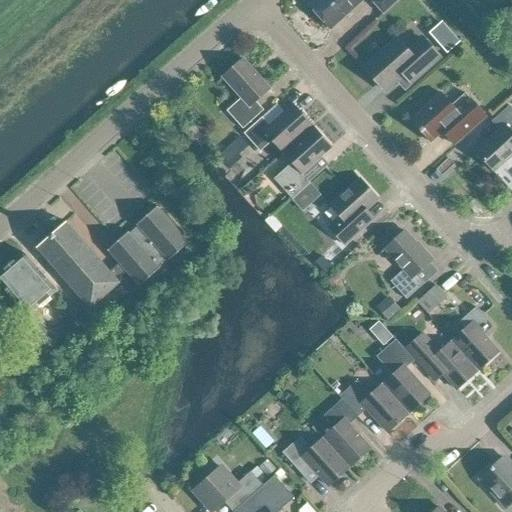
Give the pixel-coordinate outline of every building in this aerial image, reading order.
[(331,29),(362,0),(311,0),(307,3),(331,29)] [(383,13),(397,0),(372,0),(383,13)] [(440,24),(428,35),(446,54),(458,43),(440,24)] [(438,56),(423,39),(408,52),(396,39),(364,68),(384,90),(397,78),(405,87),(412,82),(411,81),(438,56)] [(243,129),(264,110),(256,101),(269,89),(242,59),(223,77),(242,97),(227,111),(243,129)] [(451,105),(440,93),(410,119),(430,142),(442,131),(453,144),(486,116),(465,93),(451,105)] [(281,151),(311,125),(294,105),(270,126),(262,117),(244,134),(260,151),(272,141),(281,151)] [(493,171),(511,154),(511,108),(509,105),(491,121),(499,130),(475,152),(493,171)] [(291,198),(329,164),(321,155),(331,147),(313,127),(284,153),(292,163),(274,179),(291,198)] [(240,136),(231,145),(239,154),(248,145),(240,136)] [(344,245),(362,229),(374,219),(366,209),(378,199),(360,179),(330,206),(340,217),(328,227),(344,245)] [(139,286),(189,242),(157,206),(107,250),(109,250),(119,262),(109,271),(65,221),(64,223),(38,246),(36,247),(38,249),(90,308),(119,282),(115,278),(125,269),(139,285),(139,286)] [(418,246),(404,231),(385,248),(404,269),(390,281),(406,299),(424,283),(416,274),(432,259),(420,245),(418,246)] [(49,332),(31,312),(56,290),(23,252),(0,272),(0,283),(27,315),(28,315),(32,319),(23,327),(44,351),(59,338),(51,330),(49,332)] [(325,274),(332,268),(322,256),(315,262),(325,274)] [(428,314),(447,297),(435,285),(417,302),(428,314)] [(400,309),(389,296),(376,307),(388,320),(400,309)] [(479,370),(498,352),(483,335),(492,326),(475,307),(458,322),(464,329),(452,340),(479,370)] [(450,342),(439,352),(422,332),(404,348),(414,360),(434,382),(443,374),(457,389),(476,372),(450,342)] [(414,360),(404,348),(396,339),(376,356),(392,375),(383,383),(410,412),(429,395),(405,368),(414,360)] [(342,399),(358,416),(367,408),(388,432),(407,414),(381,385),(370,395),(357,380),(339,396),(342,399)] [(349,424),(358,416),(342,399),(324,415),(334,427),(324,436),(350,466),(370,448),(349,424)] [(311,448),(300,436),(282,452),(298,470),(307,462),(329,486),(348,468),(321,438),(311,448)] [(511,467),(503,457),(479,478),(505,507),(511,501),(511,467)] [(237,484),(221,467),(194,491),(212,511),(223,501),(232,511),(261,484),(250,472),(237,484)] [(277,511),(294,497),(274,475),(232,511),(277,511)]
